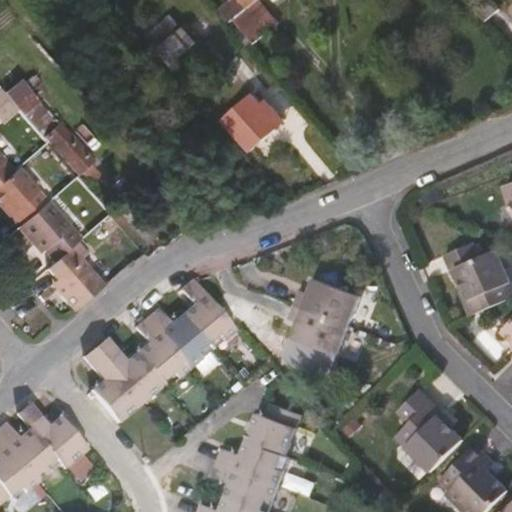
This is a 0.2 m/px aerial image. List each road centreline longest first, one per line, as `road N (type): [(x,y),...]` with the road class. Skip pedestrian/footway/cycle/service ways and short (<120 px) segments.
road 1 (residential): [(366,179),(170,260),(110,299),(39,363)]
road 2 (residential): [(366,179),(433,336),(511,415)]
road 3 (residential): [(39,363),(144,482),(151,511)]
road 4 (residential): [(511,120),(366,179)]
